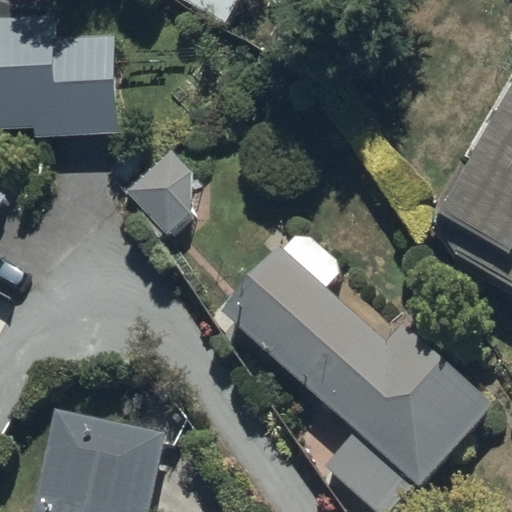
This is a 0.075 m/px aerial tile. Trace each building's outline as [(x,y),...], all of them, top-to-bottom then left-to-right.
[(240,0),(176,0),(225,27),(240,0)] [(0,229),(14,205),(0,197),(0,138),(50,136),(51,143),(126,139),(121,38),(68,41),(66,4),(0,7),(0,229)] [(472,259),(511,282),(511,143),(456,238),(478,250),(472,259)] [(198,176),(177,155),(140,192),(181,234),(200,215),(198,176)] [(336,472),(382,511),(400,511),(493,405),(417,340),(405,354),(293,259),(239,322),(369,433),(336,472)] [(156,511),(170,445),(70,426),(54,511),(156,511)]
